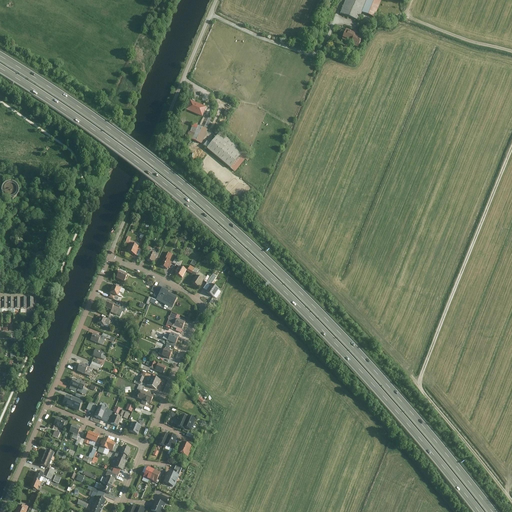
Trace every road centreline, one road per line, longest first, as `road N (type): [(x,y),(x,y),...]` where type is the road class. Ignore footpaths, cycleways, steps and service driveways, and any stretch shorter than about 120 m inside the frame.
road 1 (motorway): [(491,511),(363,360),(234,231),(109,130),(0,57)]
road 2 (motorway): [(0,69),(104,139),(224,236),(356,367),(478,511)]
road 3 (residential): [(110,256),(216,0)]
road 4 (residential): [(110,256),(202,305),(144,446)]
road 5 (residential): [(46,405),(110,256)]
road 6 (track): [(511,501),(415,382)]
